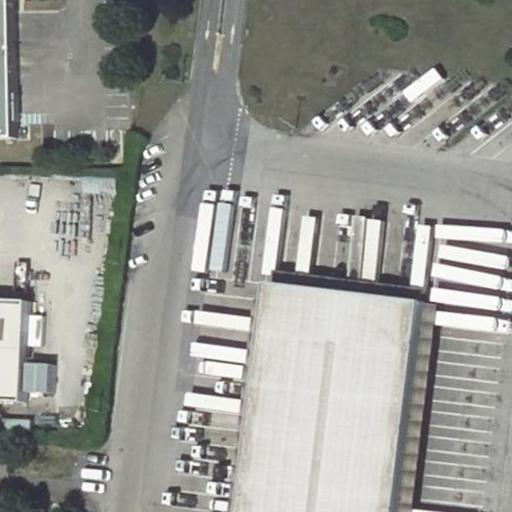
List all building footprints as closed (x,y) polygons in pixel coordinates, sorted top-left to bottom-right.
[(0,0),(0,140),(19,140),(16,0),(0,0)] [(406,511),(434,304),(276,284),(247,511),(406,511)] [(0,402),(28,404),(33,303),(0,301),(0,402)] [(36,302),(36,351),(54,351),(54,303),(36,302)] [(56,393),(57,365),(35,364),(34,392),(56,393)]
